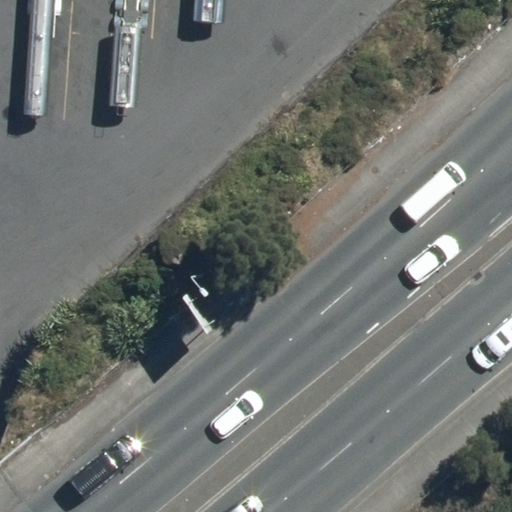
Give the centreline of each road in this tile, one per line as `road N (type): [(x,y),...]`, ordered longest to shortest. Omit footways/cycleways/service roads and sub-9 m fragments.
road 1 (primary): [(82,511),(511,124)]
road 2 (primary): [(511,302),(265,511)]
